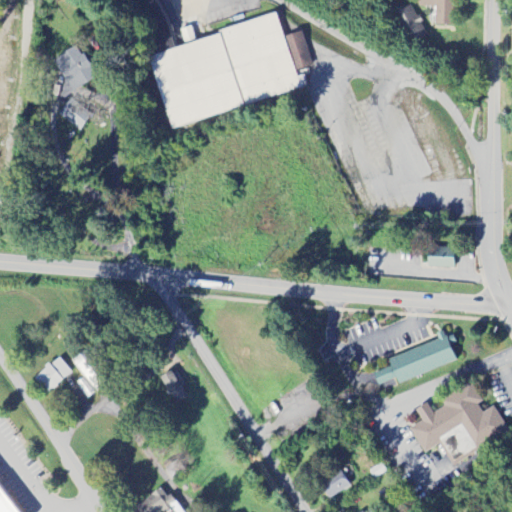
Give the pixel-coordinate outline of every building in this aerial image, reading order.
[(417,0),(418,7),(435,8),(434,27),(454,27),(454,0),(417,0)] [(425,37),(411,6),(393,14),(407,45),(425,37)] [(52,62),(73,93),(98,75),(77,45),(52,62)] [(58,115),(79,132),(89,119),(69,102),(58,115)] [(427,268),(453,268),(454,249),(427,248),(427,268)] [(387,359),(390,368),(373,374),(377,386),(396,380),(397,383),(455,363),(444,331),(435,334),(438,341),(387,359)] [(84,378),(76,384),(83,394),(89,390),(92,393),(106,383),(82,352),(71,360),(84,378)] [(44,394),(72,375),(61,359),(33,377),(44,394)] [(160,378),(174,404),(188,396),(174,371),(160,378)] [(423,454),(439,445),(449,464),(507,432),(493,407),(484,412),(469,386),(440,402),(443,408),(432,414),(426,404),(414,410),(421,422),(409,429),(423,454)] [(319,483),(329,499),(350,487),(340,471),(319,483)] [(0,511),(18,511),(0,487),(0,511)] [(182,511),(172,494),(165,498),(161,491),(131,509),(132,511),(182,511)]
